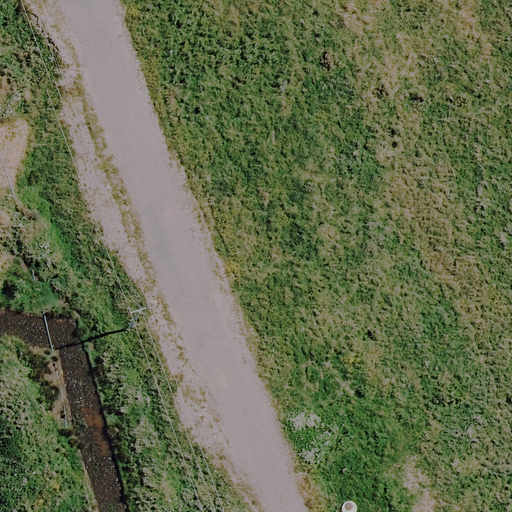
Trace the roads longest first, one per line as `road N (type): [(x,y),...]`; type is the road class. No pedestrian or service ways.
road 1 (secondary): [(395,511),(224,0)]
road 2 (secondary): [(409,0),(511,304)]
